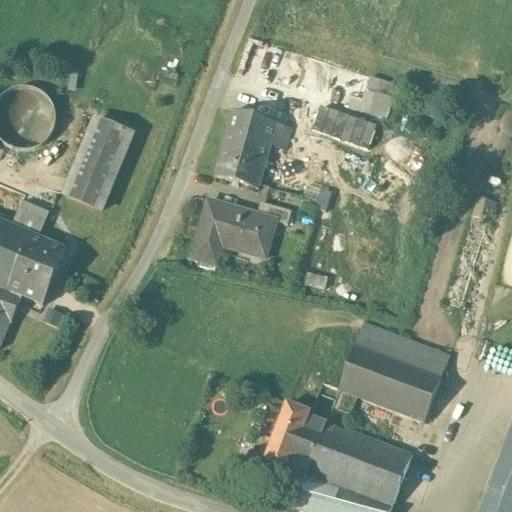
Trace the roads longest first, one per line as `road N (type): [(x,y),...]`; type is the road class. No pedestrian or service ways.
road 1 (unclassified): [(51,425),(147,258),(246,0)]
road 2 (unclassified): [(226,511),(155,491),(51,425)]
